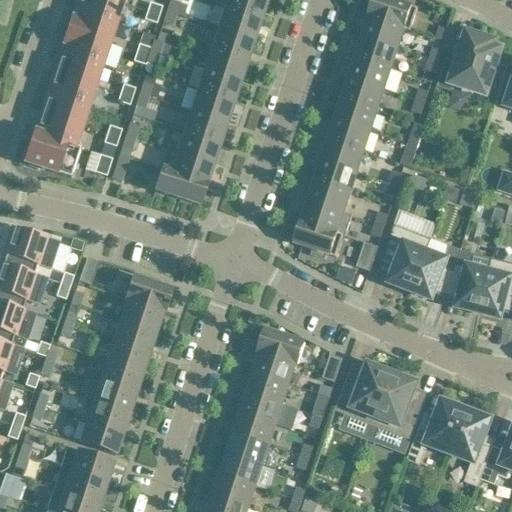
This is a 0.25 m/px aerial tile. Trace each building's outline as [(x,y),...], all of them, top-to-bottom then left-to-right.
[(115,25),(122,5),(107,0),(78,0),(74,12),(115,25)] [(260,21),(267,1),(264,0),(227,0),(225,9),(260,21)] [(374,0),(368,19),(369,19),(369,18),(404,30),(404,31),(410,33),(417,10),(408,7),(410,2),(403,0),(395,0),(395,3),(386,0),(374,0)] [(179,5),(170,2),(166,13),(176,16),(179,5)] [(159,17),(162,9),(150,5),(147,13),(159,17)] [(187,26),(192,13),(180,8),(175,21),(187,26)] [(253,42),(260,21),(225,9),(218,30),(253,42)] [(108,46),(115,25),(74,12),(68,32),(67,32),(108,46)] [(156,26),(159,17),(147,13),(144,22),(156,26)] [(172,27),(176,16),(166,13),(162,24),(172,27)] [(398,50),(404,31),(404,30),(369,18),(369,19),(362,39),(398,50)] [(439,29),(435,40),(445,43),(449,32),(439,29)] [(246,62),(253,42),(218,30),(211,51),(246,62)] [(102,66),(108,46),(67,32),(66,33),(67,33),(61,53),(102,66)] [(493,45),(488,43),(487,44),(480,41),(480,40),(467,36),(458,65),(447,61),(446,62),(445,62),(437,88),(451,93),(453,85),(485,95),(499,52),(492,49),(493,45)] [(391,71),(398,50),(362,39),(356,59),(391,71)] [(162,45),(153,42),(150,50),(149,53),(159,57),(162,45)] [(149,53),(150,50),(139,46),(136,55),(148,59),(149,53)] [(432,49),(429,61),(438,64),(442,52),(432,49)] [(240,83),(246,62),(211,51),(204,71),(240,83)] [(95,87),(102,66),(61,53),(54,73),(95,87)] [(155,68),(159,57),(149,53),(148,59),(146,65),(155,68)] [(146,65),(148,59),(136,55),(133,63),(145,67),(146,65)] [(384,92),(391,71),(356,59),(349,80),(384,92)] [(434,75),(438,64),(429,61),(425,72),(434,75)] [(148,70),(145,85),(161,87),(163,73),(148,70)] [(233,103),(240,83),(204,71),(198,92),(233,103)] [(88,107),(95,87),(54,73),(48,93),(88,107)] [(377,113),(384,92),(349,80),(342,101),(377,113)] [(143,84),(139,95),(148,98),(152,87),(143,84)] [(132,99),(135,90),(123,86),(120,95),(132,99)] [(419,91),(415,102),(424,105),(428,94),(419,91)] [(226,124),(233,103),(198,92),(191,112),(226,124)] [(82,127),(88,107),(48,93),(41,114),(82,127)] [(129,107),(132,99),(120,95),(117,103),(129,107)] [(145,110),(148,98),(139,95),(135,107),(145,110)] [(371,133),(377,113),(342,101),(335,121),(371,133)] [(421,116),(424,105),(415,102),(411,113),(421,116)] [(219,144),(226,124),(191,112),(184,133),(219,144)] [(75,147),(82,127),(41,114),(34,135),(75,148),(75,147)] [(364,154),(371,133),(335,121),(328,142),(364,154)] [(129,125),(125,136),(135,140),(139,128),(129,125)] [(119,140),(121,132),(109,128),(106,136),(119,140)] [(213,165),(219,144),(184,133),(177,153),(213,165)] [(411,134),(408,145),(417,148),(421,137),(411,134)] [(70,179),(80,149),(75,147),(75,148),(34,135),(24,164),(70,179)] [(116,149),(119,140),(106,136),(104,145),(116,149)] [(131,151),(135,140),(125,136),(122,148),(131,151)] [(357,174),(364,154),(328,142),(322,162),(357,174)] [(413,160),(417,148),(408,145),(404,157),(413,160)] [(206,185),(213,165),(177,153),(171,173),(206,185)] [(109,169),(112,161),(100,157),(97,165),(109,169)] [(119,157),(115,168),(124,171),(128,160),(119,157)] [(350,195),(357,174),(322,162),(315,183),(350,195)] [(106,178),(109,169),(97,165),(94,174),(106,178)] [(121,183),(124,171),(115,168),(111,180),(121,183)] [(199,207),(206,185),(171,173),(161,170),(154,192),(199,207)] [(392,173),(388,184),(397,187),(401,176),(392,173)] [(511,176),(504,174),(499,192),(511,196),(511,176)] [(410,181),(407,189),(422,194),(426,183),(416,179),(410,181)] [(344,215),(350,195),(315,183),(308,204),(344,215)] [(394,199),(397,187),(388,184),(384,196),(394,199)] [(464,193),(460,206),(474,211),(478,198),(464,193)] [(344,215),(308,204),(302,223),(302,224),(343,238),(345,238),(352,217),(344,215)] [(416,208),(400,208),(399,221),(416,222),(416,208)] [(378,214),(375,225),(384,228),(388,217),(378,214)] [(336,259),(343,238),(302,224),(302,223),(301,223),(294,245),(313,252),(311,257),(324,261),(326,256),(336,259)] [(380,240),(384,228),(375,225),(371,237),(380,240)] [(425,254),(426,254),(430,242),(394,227),(379,273),(392,277),(389,285),(400,289),(399,290),(405,292),(405,291),(410,293),(425,254)] [(10,228),(9,233),(10,233),(3,255),(6,256),(2,266),(0,265),(0,266),(46,282),(46,281),(33,277),(37,266),(49,270),(58,244),(27,234),(23,233),(23,232),(10,228)] [(378,249),(364,245),(356,269),(370,273),(378,249)] [(454,273),(456,266),(461,252),(449,248),(445,261),(426,254),(425,254),(410,293),(415,295),(414,296),(420,298),(420,297),(431,301),(434,293),(446,298),(454,273)] [(86,259),(78,283),(90,287),(98,263),(86,259)] [(511,314),(511,266),(491,261),(487,274),(488,274),(478,315),(483,316),(483,317),(488,318),(488,317),(500,320),(502,312),(511,314)] [(46,282),(0,266),(0,305),(34,317),(34,316),(22,312),(25,301),(38,306),(46,282)] [(487,274),(466,268),(466,269),(456,266),(454,273),(446,298),(458,301),(456,309),(467,312),(467,313),(473,314),(473,313),(478,315),(488,274),(487,274)] [(63,274),(59,286),(69,290),(73,278),(63,274)] [(171,292),(132,279),(125,300),(164,313),(171,292)] [(69,290),(59,286),(55,298),(65,301),(69,290)] [(74,293),(70,305),(79,308),(83,296),(74,293)] [(164,314),(164,313),(125,300),(125,301),(127,302),(120,321),(155,333),(162,313),(164,314)] [(34,317),(0,305),(0,344),(22,352),(23,351),(10,347),(14,337),(26,341),(34,317)] [(72,328),(76,317),(67,314),(63,325),(72,328)] [(148,353),(155,333),(120,321),(114,342),(148,353)] [(68,340),(72,328),(63,325),(59,337),(68,340)] [(304,344),(265,332),(258,353),(297,366),(304,344)] [(142,374),(148,353),(114,342),(107,362),(142,374)] [(39,343),(35,356),(45,359),(47,353),(49,347),(39,343)] [(22,352),(0,344),(0,384),(11,388),(11,387),(0,383),(0,378),(2,372),(15,376),(22,352)] [(45,359),(43,364),(52,367),(56,356),(47,353),(45,359)] [(297,367),(297,366),(258,353),(258,354),(260,355),(254,374),(288,386),(295,366),(297,367)] [(334,384),(342,360),(330,356),(322,380),(334,384)] [(135,394),(142,374),(107,362),(100,383),(135,394)] [(48,379),(52,367),(43,364),(39,376),(48,379)] [(373,426),(393,372),(378,366),(377,370),(368,367),(364,377),(351,372),(336,412),(373,426)] [(412,395),(416,385),(407,382),(408,378),(393,372),(373,426),(409,440),(424,400),(412,395)] [(282,406),(288,386),(254,374),(247,395),(282,406)] [(28,375),(24,387),(34,390),(38,378),(28,375)] [(128,415),(135,394),(100,383),(94,404),(128,415)] [(11,388),(0,384),(0,410),(3,412),(11,388)] [(329,399),(332,390),(321,386),(318,395),(329,399)] [(275,427),(282,406),(247,395),(240,415),(275,427)] [(39,396),(35,407),(44,410),(47,399),(39,396)] [(449,455),(467,409),(453,403),(451,407),(441,403),(432,428),(421,424),(407,461),(419,466),(426,447),(449,455)] [(121,435),(128,415),(94,404),(87,424),(121,435)] [(323,420),(326,408),(318,405),(314,417),(323,420)] [(40,421),(44,410),(35,407),(31,419),(40,421)] [(481,446),(490,422),(480,418),(482,414),(467,409),(449,455),(472,464),(465,483),(478,488),(480,482),(492,451),(481,446)] [(15,415),(11,426),(20,430),(25,418),(15,415)] [(268,447),(275,427),(240,415),(234,436),(268,447)] [(319,431),(323,420),(314,417),(310,428),(319,431)] [(114,457),(121,435),(87,424),(80,445),(114,457)] [(20,430),(11,426),(6,438),(16,442),(20,430)] [(261,468),(268,447),(234,436),(227,457),(261,468)] [(511,436),(505,454),(493,449),(492,451),(480,482),(494,487),(498,478),(507,481),(511,470),(511,436)] [(26,460),(30,449),(22,446),(18,457),(26,460)] [(309,461),(313,449),(304,446),(300,458),(309,461)] [(112,464),(77,453),(70,474),(105,486),(112,464)] [(22,471),(26,460),(18,457),(14,468),(22,471)] [(255,488),(261,468),(227,457),(220,477),(255,488)] [(305,472),(309,461),(300,458),(297,469),(305,472)] [(98,506),(105,486),(70,474),(64,495),(98,506)] [(248,509),(255,488),(220,477),(213,498),(248,509)] [(6,502),(17,507),(25,485),(14,481),(6,502)] [(0,496),(6,499),(10,488),(2,485),(0,488),(0,496)] [(301,504),(305,492),(297,489),(293,501),(301,504)] [(311,511),(314,511),(322,495),(311,490),(303,508),(311,511)] [(96,511),(98,506),(64,495),(58,511),(96,511)] [(246,511),(248,509),(213,498),(208,511),(246,511)] [(298,511),(301,504),(293,501),(289,511),(298,511)]
